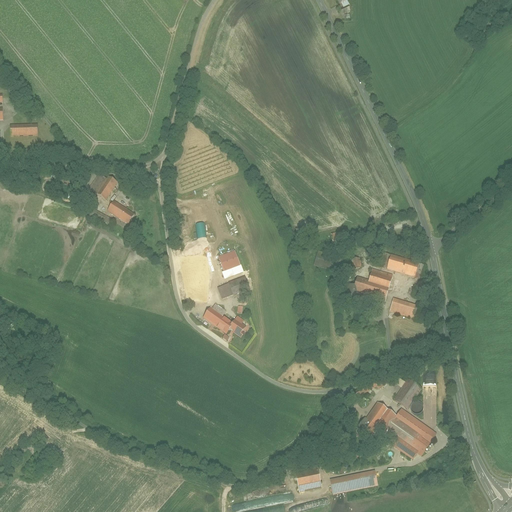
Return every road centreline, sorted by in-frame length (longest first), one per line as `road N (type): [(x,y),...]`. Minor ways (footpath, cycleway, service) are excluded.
road 1 (residential): [(342,393),(303,456),(236,484),(115,440),(0,374)]
road 2 (residential): [(342,393),(276,383),(193,325),(172,280),(158,189)]
road 3 (tertiary): [(430,247),(319,0)]
road 4 (residential): [(213,0),(166,147)]
road 5 (residential): [(0,61),(87,167)]
road 6 (tertiary): [(488,480),(468,435),(451,349)]
